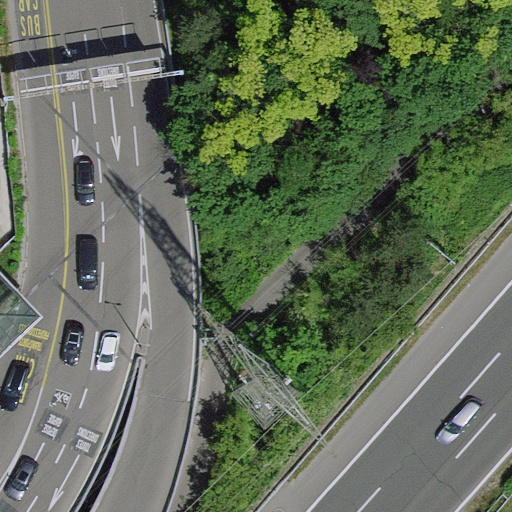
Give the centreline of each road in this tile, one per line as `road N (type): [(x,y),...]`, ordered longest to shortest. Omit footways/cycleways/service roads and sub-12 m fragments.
road 1 (primary): [(102,0),(111,85),(101,339),(75,432),(32,511)]
road 2 (motorway): [(511,369),(386,511)]
